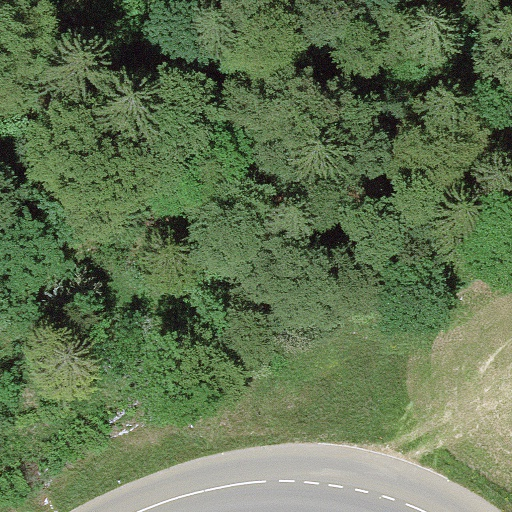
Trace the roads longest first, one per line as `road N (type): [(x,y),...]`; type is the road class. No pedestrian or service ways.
road 1 (tertiary): [(419,511),(393,495),(329,481),(243,483),(138,511)]
road 2 (track): [(393,495),(511,414)]
